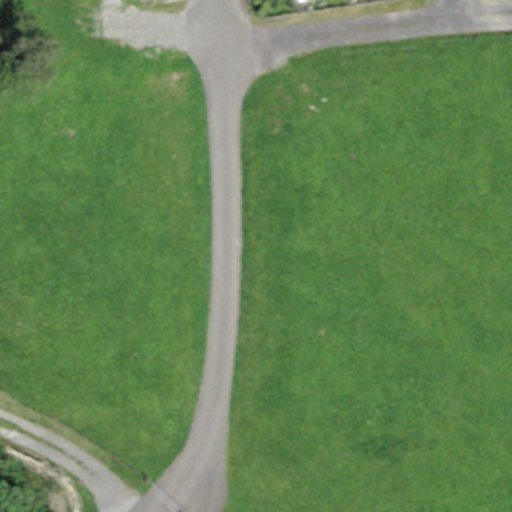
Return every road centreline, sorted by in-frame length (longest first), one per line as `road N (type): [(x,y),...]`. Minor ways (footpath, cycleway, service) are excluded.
road 1 (residential): [(182,511),(203,473),(220,349),(220,0)]
road 2 (track): [(224,43),(471,16)]
